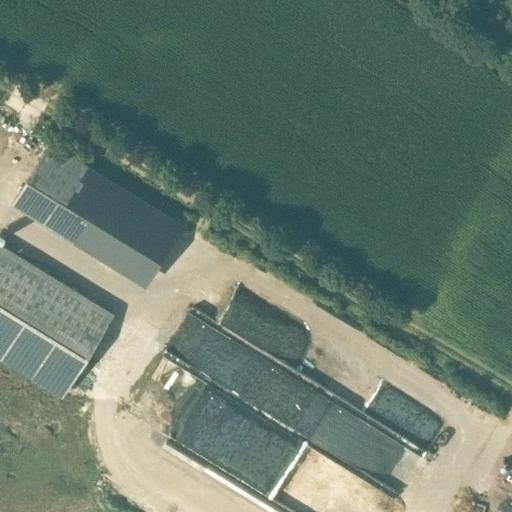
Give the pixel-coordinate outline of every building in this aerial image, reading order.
[(50,141),(22,186),(64,212),(92,167),(50,141)] [(174,217),(92,167),(64,212),(54,228),(136,278),(174,217)] [(64,212),(22,186),(13,202),(54,228),(64,212)] [(110,314),(0,246),(0,353),(62,392),(110,314)] [(189,303),(164,353),(203,372),(209,360),(199,355),(207,340),(205,339),(212,325),(241,339),(243,335),(213,320),(215,316),(189,303)] [(218,413),(212,421),(218,425),(214,431),(202,423),(192,438),(208,449),(239,403),(223,393),(212,409),(218,413)]
